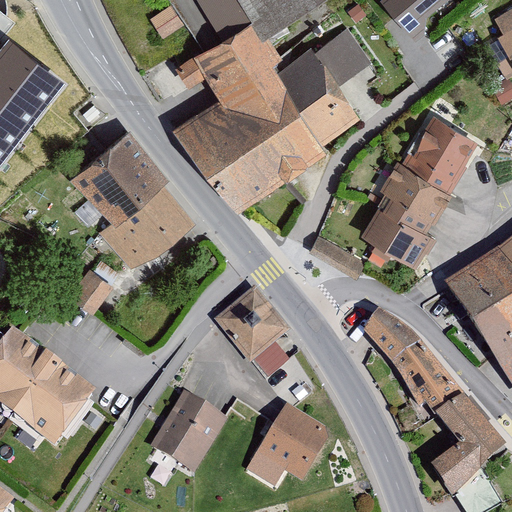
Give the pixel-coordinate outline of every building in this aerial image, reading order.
[(339,5),(335,0),(188,0),(220,48),(181,73),(191,87),(202,79),(224,111),(184,137),(233,212),(362,128),(341,95),(380,69),(348,21),(289,59),(279,44),(339,5)] [(446,0),(381,0),(416,41),(427,33),(427,16),(446,0)] [(500,40),(511,60),(511,8),(494,20),(504,35),(500,40)] [(9,39),(0,49),(0,166),(66,85),(9,39)] [(403,276),(475,146),(429,123),(357,250),(403,276)] [(191,233),(126,138),(66,179),(131,274),(191,233)] [(511,230),(446,285),(511,370),(511,230)] [(360,272),(367,257),(319,235),(312,251),(360,272)] [(89,321),(109,294),(88,278),(68,305),(89,321)] [(254,289),(215,319),(250,364),(289,334),(254,289)] [(379,311),(368,338),(437,422),(458,444),(434,462),(454,494),(506,443),(467,397),(426,341),(404,320),(379,311)] [(6,341),(0,348),(0,422),(47,459),(89,405),(6,341)] [(151,447),(195,472),(226,416),(183,392),(151,447)] [(285,469),(306,482),(335,432),(287,404),(248,471),(275,486),(285,469)]
